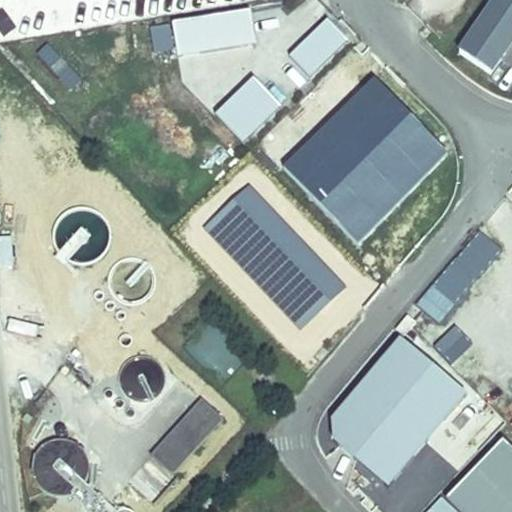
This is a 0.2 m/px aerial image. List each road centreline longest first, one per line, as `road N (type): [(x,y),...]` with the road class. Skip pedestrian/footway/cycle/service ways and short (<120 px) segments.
road 1 (unclassified): [(309,401),(511,161)]
road 2 (unclassified): [(511,147),(398,45),(369,0)]
road 3 (unclassified): [(344,511),(298,459),(294,431),(309,401)]
